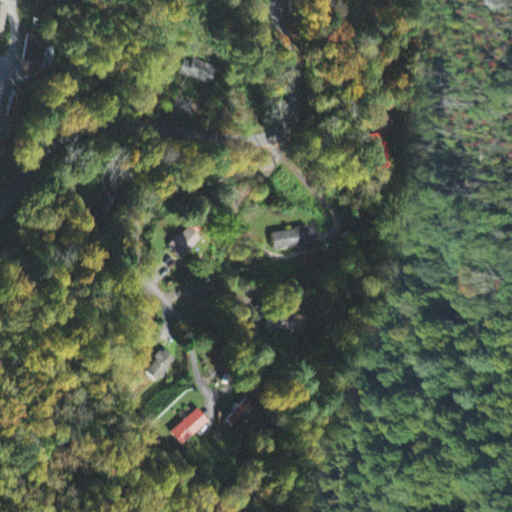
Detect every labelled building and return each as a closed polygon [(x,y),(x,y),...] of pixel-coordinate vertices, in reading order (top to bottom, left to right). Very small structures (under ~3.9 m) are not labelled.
[(43,66),(46,39),(26,37),(23,64),(43,66)] [(175,69),(210,84),(217,66),(191,56),(190,60),(180,56),(175,69)] [(367,131),(371,168),(389,165),(384,129),(367,131)] [(103,184),(86,207),(103,219),(120,195),(103,184)] [(185,224),(166,247),(179,258),(198,235),(185,224)] [(305,226),(272,230),(273,248),(299,245),(298,239),(306,238),(305,226)] [(264,324),(298,332),(302,315),(268,306),(264,324)] [(162,348),(144,372),(157,381),(175,358),(162,348)] [(243,396),(224,418),(231,425),(250,402),(243,396)] [(194,406),(168,430),(181,444),(207,419),(194,406)]
